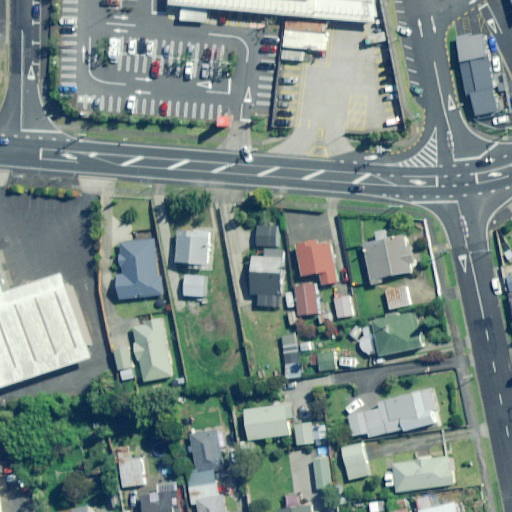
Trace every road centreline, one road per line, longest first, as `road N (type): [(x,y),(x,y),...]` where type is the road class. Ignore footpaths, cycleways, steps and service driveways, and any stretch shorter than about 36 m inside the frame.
road 1 (secondary): [(23,151),(378,180)]
road 2 (tertiary): [(454,180),(511,459)]
road 3 (unclassified): [(25,0),(23,151)]
